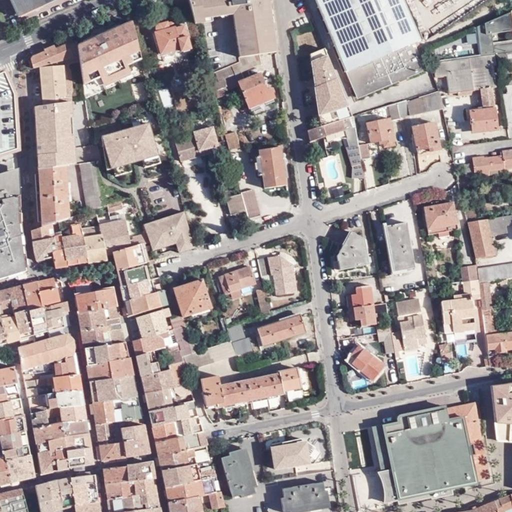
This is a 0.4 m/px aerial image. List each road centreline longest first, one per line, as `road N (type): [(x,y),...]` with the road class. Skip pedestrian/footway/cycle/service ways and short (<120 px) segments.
road 1 (residential): [(310,221),(277,0)]
road 2 (residential): [(334,408),(310,221)]
road 3 (residential): [(511,376),(334,408)]
road 4 (residential): [(163,266),(310,221)]
road 5 (residential): [(310,221),(443,176)]
road 6 (residential): [(334,408),(204,433)]
